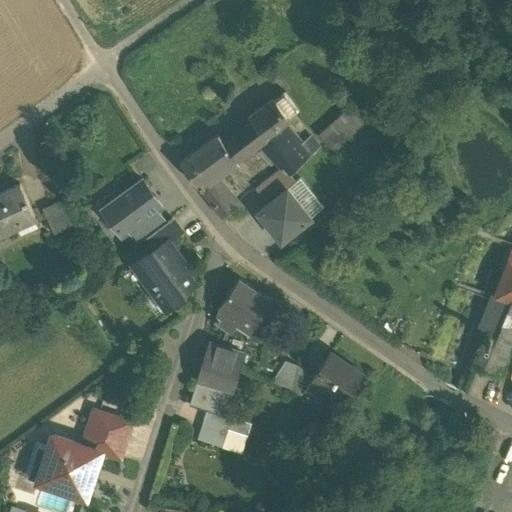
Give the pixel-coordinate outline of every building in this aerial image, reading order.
[(285,91),(253,117),(256,122),(265,135),(273,129),(283,121),(284,122),(298,109),(285,91)] [(349,108),(320,135),(333,149),(362,122),(349,108)] [(283,121),(273,129),(281,138),(301,161),(311,154),(303,144),(284,122),(283,121)] [(256,122),(225,142),(237,159),(261,139),(266,136),(265,135),(256,122)] [(273,129),(265,135),(266,136),(261,139),(269,148),(281,138),(273,129)] [(220,135),(182,161),(199,186),(212,177),(237,159),(225,142),(220,135)] [(281,138),(269,148),(284,164),(290,170),(301,161),(281,138)] [(310,138),(303,144),(311,154),(319,147),(310,138)] [(256,190),(268,205),(287,189),(295,183),(282,168),(256,190)] [(212,177),(199,186),(208,196),(220,187),(212,177)] [(143,180),(103,209),(122,236),(129,231),(157,209),(162,206),(143,180)] [(35,215),(20,185),(0,194),(0,232),(1,235),(17,227),(16,224),(35,215)] [(220,187),(208,196),(226,218),(240,206),(223,185),(220,187)] [(268,205),(259,212),(282,241),(311,217),(287,189),(268,205)] [(78,223),(66,198),(42,209),(54,234),(78,223)] [(157,209),(129,231),(138,244),(148,237),(167,222),(157,209)] [(172,219),(148,237),(157,249),(168,241),(181,231),(172,219)] [(177,254),(168,241),(157,249),(151,254),(149,251),(134,262),(168,308),(183,297),(181,294),(194,284),(173,256),(177,254)] [(511,253),(511,254),(503,279),(500,279),(494,295),(511,301),(511,253)] [(272,302),(240,278),(220,306),(240,321),(253,330),(272,302)] [(511,301),(494,295),(481,331),(488,333),(511,341),(511,337),(511,301)] [(240,321),(220,306),(215,322),(228,327),(229,322),(236,326),(240,321)] [(511,341),(488,333),(475,366),(498,376),(511,341)] [(245,353),(218,345),(215,354),(206,351),(205,353),(242,364),(245,353)] [(362,374),(330,352),(314,376),(311,380),(313,381),(343,402),(362,374)] [(242,364),(205,353),(189,405),(207,411),(226,417),(226,415),(242,364)] [(298,365),(285,361),(271,383),(293,391),(298,365)] [(314,376),(298,365),(293,391),(302,397),(313,381),(311,380),(314,376)] [(132,423),(95,411),(83,444),(103,451),(120,457),(132,423)] [(226,417),(207,411),(198,439),(223,447),(229,430),(232,417),(226,415),(226,417)] [(251,423),(232,417),(229,430),(247,435),(251,423)] [(247,435),(229,430),(223,447),(242,453),(247,435)] [(83,444),(54,435),(39,480),(87,496),(103,451),(83,444)]
